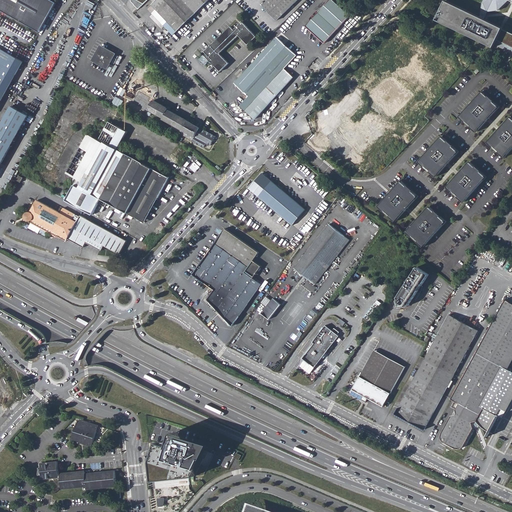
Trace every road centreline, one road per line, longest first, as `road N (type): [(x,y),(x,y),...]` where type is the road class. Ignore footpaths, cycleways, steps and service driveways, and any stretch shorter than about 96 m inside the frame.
road 1 (trunk): [(0,293),(222,410),(450,511)]
road 2 (trunk): [(416,482),(228,399),(0,278)]
road 3 (residential): [(511,498),(221,353),(184,316),(140,300)]
road 4 (trunk): [(73,375),(103,369),(315,469),(428,511)]
road 5 (trunk): [(416,482),(415,474),(151,340),(135,309)]
road 6 (tertiary): [(262,143),(396,0)]
road 7 (residential): [(243,141),(108,0)]
road 8 (unclassified): [(354,511),(261,475),(229,480),(193,511)]
road 9 (residential): [(66,386),(77,400),(128,424),(138,511)]
road 10 (tertiary): [(157,260),(245,161)]
road 11 (unclassified): [(208,511),(229,492),(257,486),(328,511)]
road 12 (trunk): [(108,296),(71,298),(0,257)]
